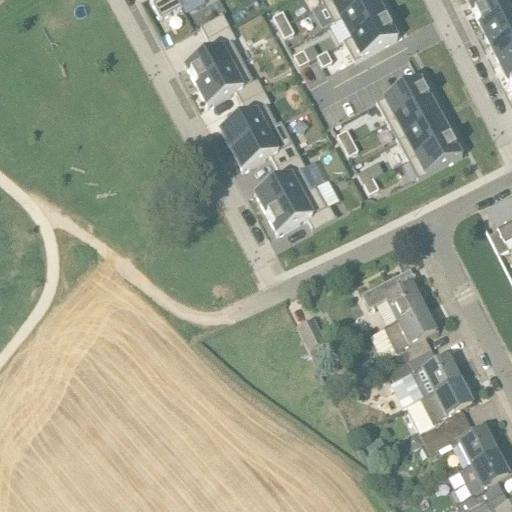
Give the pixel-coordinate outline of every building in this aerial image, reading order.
[(174,0),(147,0),(160,23),(181,12),(174,0)] [(174,0),(181,12),(202,0),(174,0)] [(317,0),(322,9),(339,0),(317,0)] [(373,0),(339,0),(322,9),(332,28),(340,24),(376,5),(373,0)] [(511,9),(507,0),(487,0),(468,10),(478,30),(511,12),(511,9)] [(376,5),(340,24),(350,43),(386,24),(376,5)] [(511,12),(478,30),(488,49),(511,37),(511,12)] [(282,18),(272,23),(278,33),(287,28),(282,18)] [(222,21),(200,33),(206,44),(228,32),(222,21)] [(386,24),(350,43),(343,47),(353,66),(397,44),(386,24)] [(287,28),(278,33),(284,44),(293,39),(287,28)] [(212,56),(185,71),(196,92),(238,70),(226,48),(235,44),(228,32),(206,44),(212,56)] [(511,37),(488,49),(498,68),(511,61),(511,37)] [(302,56),(294,61),(299,71),(308,66),(302,56)] [(326,57),(316,62),(322,72),(332,67),(326,57)] [(511,61),(498,68),(507,88),(511,85),(511,61)] [(238,70),(196,92),(207,113),(235,97),(241,109),(263,97),(257,85),(249,90),(238,70)] [(420,84),(384,103),(395,123),(431,104),(420,84)] [(247,120),(219,135),(230,156),(272,133),(261,112),(269,108),(263,97),(241,109),(247,120)] [(431,104),(395,123),(405,142),(441,122),(431,104)] [(441,122),(405,142),(415,161),(451,142),(441,122)] [(272,133),(230,156),(242,177),(270,162),(276,173),(298,161),(292,149),(284,154),(272,133)] [(347,138),(338,143),(343,151),(351,146),(347,138)] [(451,142),(415,161),(426,181),(462,161),(451,142)] [(351,146),(343,151),(347,159),(356,154),(351,146)] [(282,184),(254,199),(266,221),(307,198),(296,176),(304,172),(298,161),(276,173),(282,184)] [(368,176),(359,181),(363,189),(372,184),(368,176)] [(372,184),(363,189),(368,197),(376,192),(372,184)] [(307,198),(266,221),(277,241),(307,224),(313,236),(335,224),(329,212),(318,218),(307,198)] [(497,235),(488,240),(498,260),(508,255),(504,247),(511,243),(511,225),(496,233),(497,235)] [(397,326),(424,313),(412,289),(398,296),(391,283),(362,298),(370,312),(385,304),(397,326)] [(389,375),(432,353),(426,341),(436,336),(424,313),(397,326),(390,330),(383,333),(396,358),(383,365),(389,375)] [(317,351),(327,345),(314,322),(297,331),(316,367),(323,363),(317,351)] [(433,397),(460,383),(448,361),(438,366),(432,353),(389,375),(394,386),(390,388),(402,413),(433,397)] [(426,447),(468,425),(462,413),(472,407),(460,383),(433,397),(445,420),(438,424),(439,426),(420,435),(426,447)] [(468,425),(426,447),(427,450),(418,454),(422,462),(431,458),(451,447),(452,450),(457,447),(470,470),(497,456),(485,432),(475,438),(468,425)] [(457,511),(474,511),(504,497),(498,485),(508,480),(497,456),(470,470),(481,491),(473,495),(475,498),(456,509),(457,511)] [(511,511),(511,509),(511,510),(504,497),(474,511),(511,511)]
